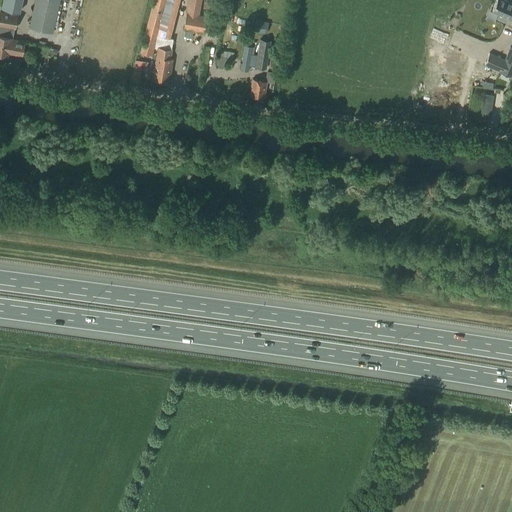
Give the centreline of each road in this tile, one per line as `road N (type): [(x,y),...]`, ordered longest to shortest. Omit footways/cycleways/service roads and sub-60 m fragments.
road 1 (track): [(0,156),(125,170),(270,205),(511,236)]
road 2 (motorway): [(0,308),(511,382)]
road 3 (motorway): [(511,352),(0,281)]
